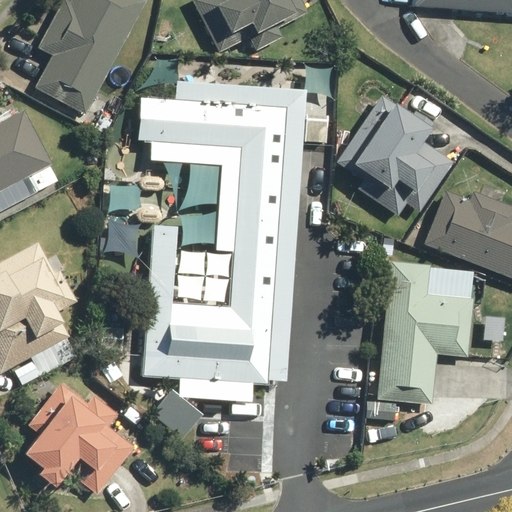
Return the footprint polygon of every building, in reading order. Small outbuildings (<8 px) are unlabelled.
[(28,92),(81,119),(140,5),(130,0),(66,0),(64,5),(58,2),(32,53),(45,60),(28,92)] [(193,0),(186,3),(201,34),(210,29),(216,43),(237,33),(242,43),(276,26),(278,29),(300,19),(291,0),(193,0)] [(511,0),(406,0),(406,11),(511,18),(511,0)] [(511,67),(489,50),(474,70),(511,97),(511,67)] [(146,230),(136,380),(172,383),(171,402),(243,407),(245,387),(260,388),(260,385),(277,386),(296,96),(168,87),(167,105),(133,103),(130,125),(130,145),(144,146),(142,166),(213,171),(207,255),(227,256),(223,313),(212,312),(212,316),(200,311),(176,309),(162,313),(168,232),(146,230)] [(376,101),(330,167),(356,185),(351,193),(392,220),(400,208),(412,217),(447,167),(414,145),(425,129),(408,117),(406,120),(379,101),(378,103),(376,101)] [(0,213),(53,186),(16,115),(0,123),(0,213)] [(438,196),(418,248),(511,284),(511,214),(465,196),(462,205),(438,196)] [(0,375),(7,372),(16,389),(74,359),(52,316),(70,307),(53,274),(48,276),(32,247),(0,263),(0,375)] [(423,270),(383,267),(370,404),(425,409),(430,359),(461,362),(467,303),(420,299),(423,270)] [(122,358),(123,337),(100,337),(100,357),(122,358)] [(56,391),(53,388),(22,430),(31,437),(11,464),(29,477),(25,483),(43,497),(59,475),(92,499),(127,451),(101,432),(111,419),(85,400),(81,406),(58,388),(56,391)]
